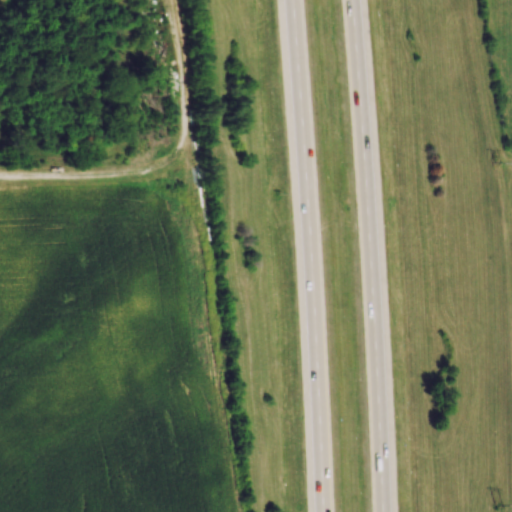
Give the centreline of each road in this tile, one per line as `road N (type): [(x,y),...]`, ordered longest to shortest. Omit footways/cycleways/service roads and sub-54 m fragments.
road 1 (motorway): [(289,0),(321,511)]
road 2 (motorway): [(381,511),(353,0)]
